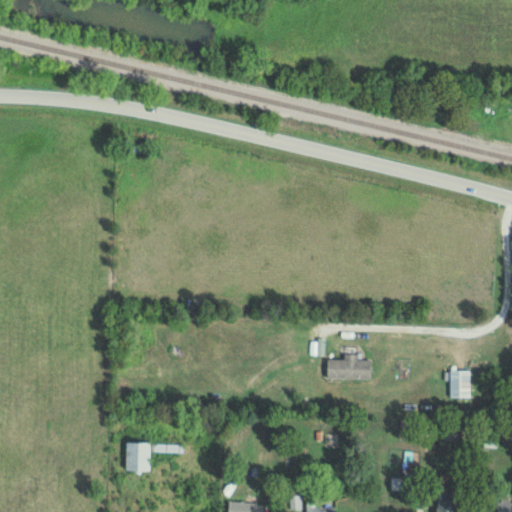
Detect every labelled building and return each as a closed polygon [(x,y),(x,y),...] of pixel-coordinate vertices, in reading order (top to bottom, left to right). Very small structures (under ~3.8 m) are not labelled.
[(372,357),(345,357),(345,359),(328,359),(328,379),(372,379),(372,357)] [(471,395),(471,372),(453,372),(453,395),(471,395)] [(152,443),(128,443),(128,473),(152,473),(152,443)] [(437,511),(459,511),(459,497),(438,497),(437,511)] [(316,501),(307,501),(306,511),(337,511),(337,508),(316,508),(316,501)] [(258,511),(259,503),(229,502),(229,511),(258,511)]
